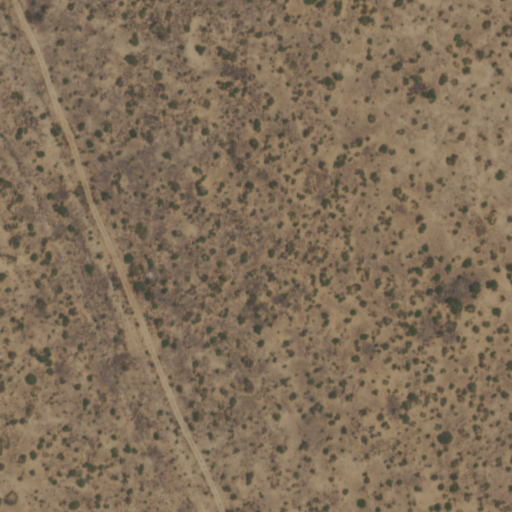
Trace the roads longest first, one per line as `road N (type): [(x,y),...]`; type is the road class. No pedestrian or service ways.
road 1 (residential): [(224,511),(16,0)]
road 2 (residential): [(174,0),(179,142),(140,192)]
